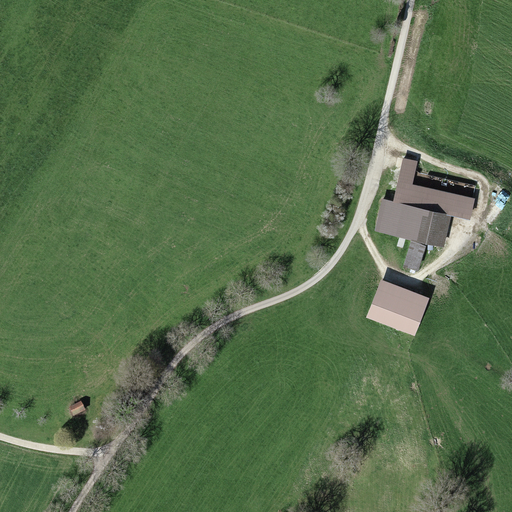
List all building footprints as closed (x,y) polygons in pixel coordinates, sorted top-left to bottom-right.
[(394,198),(450,211),(469,215),(474,195),(411,181),(416,159),(403,156),(394,198)] [(383,196),(375,228),(443,243),(450,211),(394,198),(383,196)] [(418,268),(425,243),(412,239),(404,264),(418,268)] [(368,314),(414,331),(427,294),(382,277),(368,314)] [(81,402),(70,407),(74,414),(84,409),(81,402)]
